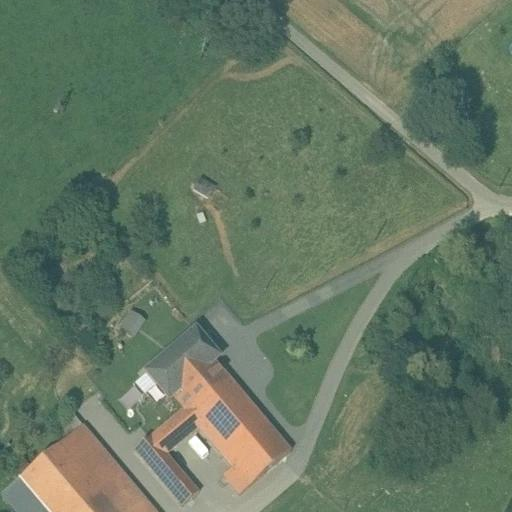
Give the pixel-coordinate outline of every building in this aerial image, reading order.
[(511,72),(481,88),(490,106),(511,94),(511,72)] [(511,94),(490,106),(488,107),(511,156),(511,94)] [(122,329),(135,337),(145,320),(131,312),(122,329)] [(195,331),(144,375),(167,402),(214,362),(218,359),(195,331)] [(290,452),(214,362),(172,398),(183,411),(198,429),(232,468),(223,476),(239,495),(290,452)] [(183,411),(134,451),(182,507),(198,493),(166,456),(198,429),(183,411)] [(70,415),(51,431),(62,444),(81,428),(70,415)] [(153,511),(81,428),(62,444),(119,511),(153,511)] [(119,511),(62,444),(30,471),(7,444),(0,454),(0,462),(17,482),(1,496),(14,511),(119,511)]
